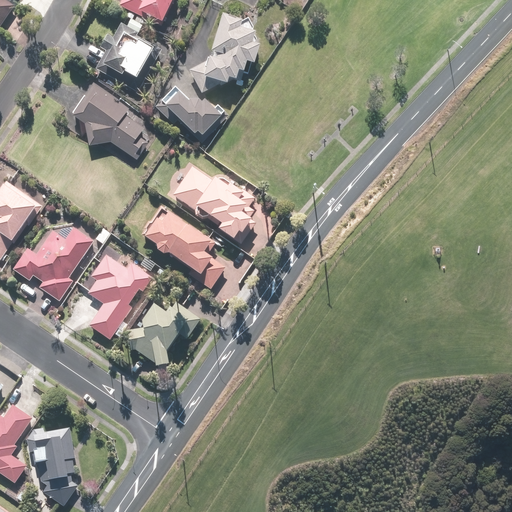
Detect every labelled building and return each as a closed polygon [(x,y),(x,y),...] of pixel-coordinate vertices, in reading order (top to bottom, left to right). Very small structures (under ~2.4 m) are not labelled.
[(0,0),(0,27),(1,28),(16,8),(5,0),(0,0)] [(125,0),(122,8),(166,28),(179,0),(125,0)] [(252,19),(227,16),(222,39),(218,38),(214,59),(193,70),(206,93),(226,82),(232,83),(233,78),(242,80),(243,72),(250,73),(251,63),(261,64),(264,44),(259,44),(260,31),(258,31),(258,27),(252,19)] [(130,25),(124,22),(115,37),(111,34),(102,48),(108,52),(97,69),(139,94),(165,51),(140,35),(145,27),(133,20),(130,25)] [(139,114),(100,84),(77,116),(89,125),(92,146),(114,142),(138,161),(151,142),(144,137),(149,129),(135,119),(139,114)] [(196,104),(179,87),(157,105),(175,126),(182,120),(201,144),(232,119),(221,106),(219,108),(213,101),(207,105),(202,99),(196,104)] [(217,183),(195,167),(176,195),(198,210),(196,213),(209,222),(210,220),(222,228),(221,229),(231,236),(232,234),(238,238),(244,230),(248,233),(258,219),(248,212),(256,200),(221,177),(217,183)] [(43,206),(41,205),(11,183),(2,195),(0,193),(0,260),(2,262),(17,240),(18,241),(43,206)] [(217,242),(167,209),(150,234),(163,244),(163,249),(169,254),(176,253),(194,267),(189,273),(213,290),(229,269),(218,260),(219,259),(209,252),(217,242)] [(71,278),(96,242),(76,228),(68,240),(56,231),(40,255),(31,249),(16,271),(33,283),(37,277),(45,283),(42,288),(61,301),(75,281),(71,278)] [(129,271),(109,256),(94,277),(100,282),(91,294),(106,305),(91,325),(112,341),(136,309),(130,304),(141,290),(145,292),(155,279),(134,264),(129,271)] [(171,315),(159,307),(133,345),(159,363),(160,367),(175,364),(174,360),(202,320),(178,304),(171,315)] [(17,444),(34,419),(15,406),(6,419),(1,415),(0,417),(0,470),(18,482),(29,465),(15,455),(20,446),(17,444)] [(35,431),(29,440),(31,452),(37,451),(44,493),(65,507),(82,485),(72,430),(48,434),(47,429),(35,431)]
